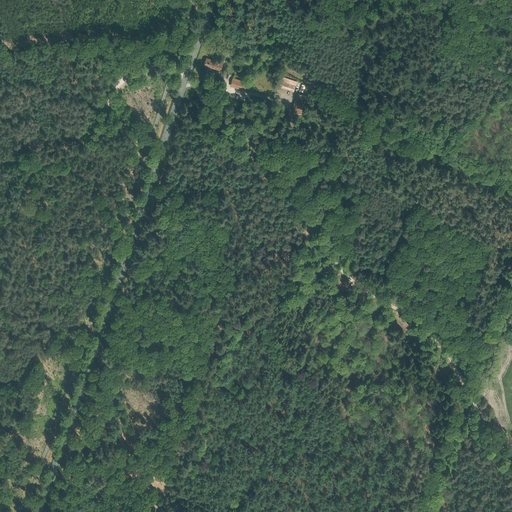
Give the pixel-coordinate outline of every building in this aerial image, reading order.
[(205,65),(221,70),(223,63),(207,58),(205,65)] [(248,69),(251,60),(245,58),(242,67),(248,69)] [(278,86),(294,91),(297,81),(280,76),(278,86)] [(230,86),(245,91),(248,82),(233,78),(230,86)] [(291,111),(300,114),(306,95),(297,93),(291,111)]
